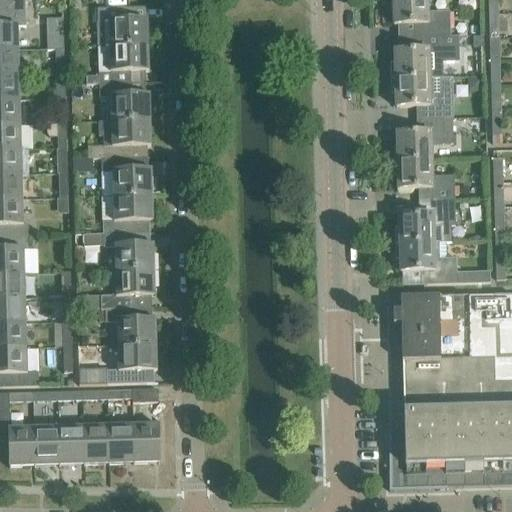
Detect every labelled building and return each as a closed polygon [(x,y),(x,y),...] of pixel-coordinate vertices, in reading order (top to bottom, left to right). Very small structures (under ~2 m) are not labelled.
[(0,0),(0,53),(19,52),(18,29),(26,29),(25,0),(0,0)] [(392,0),(394,27),(420,26),(420,40),(450,39),(449,14),(429,14),(428,0),(392,0)] [(487,0),(488,16),(498,16),(497,0),(487,0)] [(129,10),(97,11),(110,49),(148,48),(148,22),(144,22),(130,23),(129,10)] [(488,16),(489,40),(499,40),(498,16),(488,16)] [(63,20),(46,21),(47,52),(55,52),(64,52),(63,20)] [(398,53),(394,53),(395,81),(430,80),(442,80),(442,64),(451,64),(459,64),(458,38),(450,39),(420,40),(420,53),(398,53)] [(481,39),(472,40),(472,50),(481,50),(481,39)] [(490,64),(500,64),(499,40),(489,40),(490,64)] [(86,87),(99,87),(131,86),(131,74),(149,73),(148,48),(110,49),(99,78),(86,79),(86,87)] [(19,52),(0,53),(0,78),(19,78),(19,52)] [(64,52),(55,52),(55,77),(64,77),(64,52)] [(500,64),(490,64),(490,89),(501,88),(500,64)] [(64,77),(55,77),(56,102),(65,101),(64,77)] [(19,78),(0,78),(0,103),(20,103),(19,78)] [(430,80),(395,81),(396,109),(416,109),(422,109),(422,122),(452,121),(452,96),(451,80),(442,80),(430,80)] [(150,123),(150,97),(132,98),(131,86),(99,87),(99,99),(111,99),(112,123),(98,123),(98,124),(150,123)] [(491,113),(501,113),(501,88),(490,89),(491,113)] [(65,101),(56,102),(57,127),(66,126),(65,101)] [(20,103),(0,103),(0,128),(21,128),(20,103)] [(501,113),(491,113),(492,146),(500,146),(499,136),(502,136),(501,113)] [(423,135),(397,136),(397,164),(432,163),(432,147),(453,146),(452,121),(422,122),(423,135)] [(141,160),(141,148),(151,148),(150,123),(98,124),(99,138),(103,138),(104,148),(88,148),(88,161),(94,161),(101,161),(141,160)] [(57,127),(46,127),(46,135),(49,139),(57,139),(58,151),(67,151),(66,126),(57,127)] [(0,152),(21,152),(21,128),(0,128),(0,152)] [(67,151),(58,151),(58,176),(67,176),(67,151)] [(21,152),(0,152),(0,177),(22,177),(21,152)] [(152,197),(152,172),(142,172),(141,160),(101,161),(101,174),(113,174),(114,199),(152,197)] [(503,160),(492,160),(493,185),(503,185),(503,160)] [(94,161),(73,162),(73,176),(94,176),(94,161)] [(398,192),(424,191),(424,204),(454,203),(454,178),(433,179),(432,163),(397,164),(398,192)] [(67,176),(58,176),(59,202),(68,202),(67,176)] [(22,177),(0,177),(0,202),(23,202),(22,177)] [(494,210),(504,209),(503,185),(493,185),(494,210)] [(103,236),(143,235),(143,223),(153,223),(152,197),(114,199),(115,223),(103,223),(103,236)] [(0,239),(29,239),(29,226),(23,226),(23,202),(0,202),(0,239)] [(419,217),(399,218),(400,246),(435,245),(450,245),(450,229),(455,228),(454,203),(424,204),(425,217),(419,217)] [(494,234),(505,233),(504,209),(494,210),(494,234)] [(495,258),(505,258),(505,233),(494,234),(495,258)] [(154,272),(154,247),(144,247),(143,235),(103,236),(94,236),(95,247),(103,246),(103,249),(115,249),(116,274),(154,272)] [(29,239),(0,239),(0,277),(25,277),(24,252),(30,252),(29,239)] [(435,245),(400,246),(400,274),(402,274),(426,273),(427,287),(457,286),(491,286),(490,273),(456,274),(456,266),(456,260),(435,261),(435,245)] [(506,281),(505,258),(495,258),(496,282),(506,281)] [(145,310),(145,298),(155,298),(154,272),(116,274),(117,298),(105,298),(105,301),(99,301),(99,311),(105,311),(145,310)] [(71,300),(70,275),(61,275),(62,300),(71,300)] [(25,277),(0,277),(0,302),(25,301),(25,277)] [(401,313),(393,313),(393,327),(395,327),(395,332),(393,332),(394,352),(402,352),(402,364),(495,362),(496,384),(511,383),(511,297),(493,298),(401,300),(401,313)] [(71,300),(62,300),(63,325),(71,325),(71,300)] [(0,326),(26,326),(25,301),(0,302),(0,326)] [(156,347),(156,322),(145,322),(145,310),(105,311),(105,313),(98,313),(99,324),(105,324),(117,324),(118,348),(156,347)] [(63,350),(72,350),(71,325),(63,325),(63,350)] [(26,326),(0,326),(0,351),(27,351),(26,326)] [(157,373),(156,347),(118,348),(119,373),(107,373),(107,387),(139,386),(139,373),(157,373)] [(72,350),(63,350),(64,375),(73,375),(72,350)] [(0,377),(2,377),(2,390),(38,388),(38,375),(27,375),(27,351),(0,351),(0,377)] [(402,364),(405,459),(404,459),(405,479),(511,476),(511,383),(496,384),(495,362),(402,364)] [(132,401),(132,405),(158,404),(157,392),(132,393),(132,401)] [(83,394),(83,403),(108,402),(107,393),(83,394)] [(108,402),(132,401),(132,393),(107,393),(108,402)] [(58,403),(58,394),(33,395),(33,404),(58,403)] [(83,403),(83,394),(58,394),(58,403),(83,403)] [(7,404),(8,404),(33,404),(33,395),(7,396),(7,404)] [(8,408),(0,408),(0,419),(8,419),(8,408)] [(0,430),(8,431),(8,419),(0,419),(0,430)] [(109,467),(134,467),(133,427),(108,428),(109,467)] [(134,467),(159,466),(158,427),(133,427),(134,467)] [(84,468),(109,467),(108,428),(83,429),(84,468)] [(60,469),(59,429),(34,430),(35,469),(60,469)] [(83,429),(59,429),(60,469),(84,468),(83,429)] [(8,431),(0,430),(0,443),(9,443),(8,431)] [(8,431),(9,443),(9,470),(35,469),(34,430),(8,431)]
